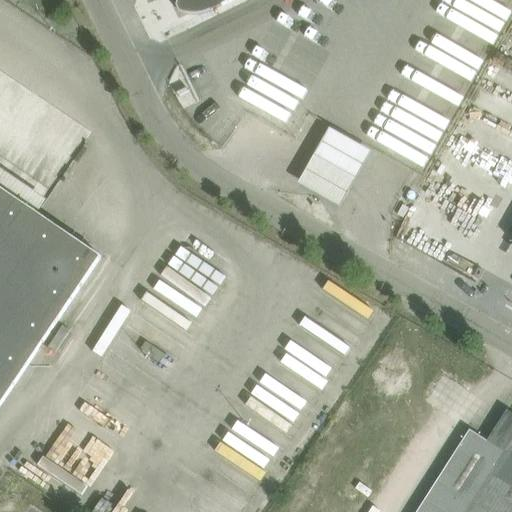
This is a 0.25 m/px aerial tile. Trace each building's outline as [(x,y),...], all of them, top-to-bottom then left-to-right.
[(179,0),(179,2),(178,4),(177,7),(178,7),(180,11),(180,12),(182,13),(185,14),(188,14),(200,14),(212,11),(233,0),(179,0)] [(0,408),(102,257),(0,188),(0,408)] [(409,208),(404,205),(399,215),(404,217),(409,208)] [(126,426),(74,401),(68,414),(80,420),(77,426),(93,434),(86,449),(109,461),(126,426)] [(511,511),(511,444),(504,457),(468,434),(418,511),(511,511)]
